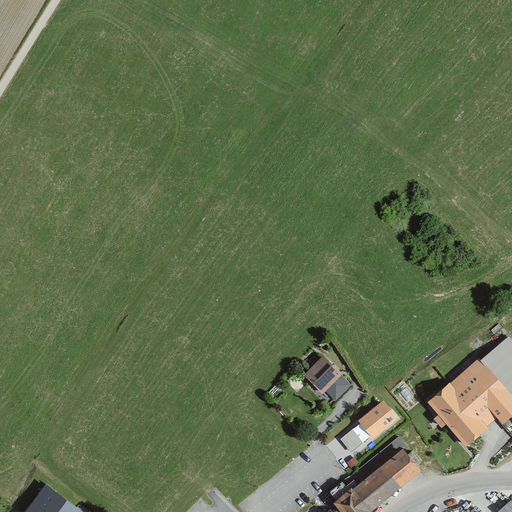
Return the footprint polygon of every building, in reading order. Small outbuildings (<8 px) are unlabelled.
[(301,368),(327,393),(344,375),(319,350),(301,368)] [(429,398),(464,439),(495,412),(500,418),(511,407),(511,402),(475,359),(429,398)] [(278,375),(288,383),(296,373),(287,365),(278,375)] [(387,397),(339,435),(353,452),(401,415),(387,397)] [(333,499),(343,511),(360,511),(418,466),(401,445),(333,499)] [(25,511),(84,511),(46,484),(25,511)] [(496,507),(501,511),(511,511),(511,502),(506,497),(496,507)] [(459,511),(451,503),(440,511),(459,511)]
